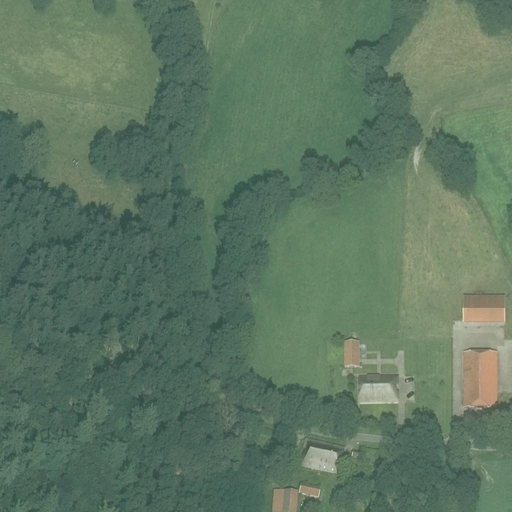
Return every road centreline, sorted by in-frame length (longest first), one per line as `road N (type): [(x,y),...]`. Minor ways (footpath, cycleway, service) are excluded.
road 1 (track): [(136,511),(173,398),(174,161),(201,84),(213,0)]
road 2 (unclassified): [(511,446),(319,433),(0,363)]
